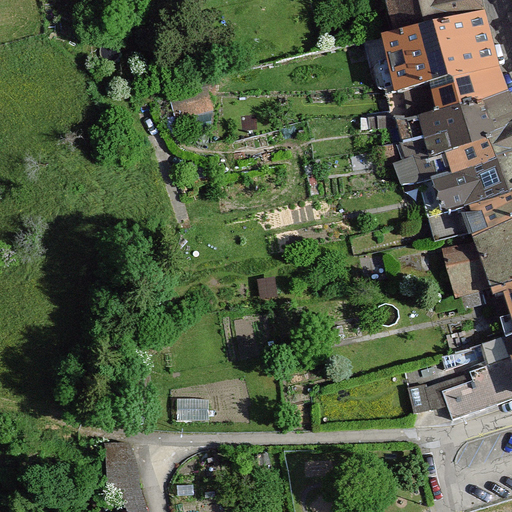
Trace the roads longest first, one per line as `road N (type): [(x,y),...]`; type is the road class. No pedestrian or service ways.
road 1 (residential): [(137,436),(437,440),(485,429)]
road 2 (track): [(0,401),(91,436),(137,436)]
